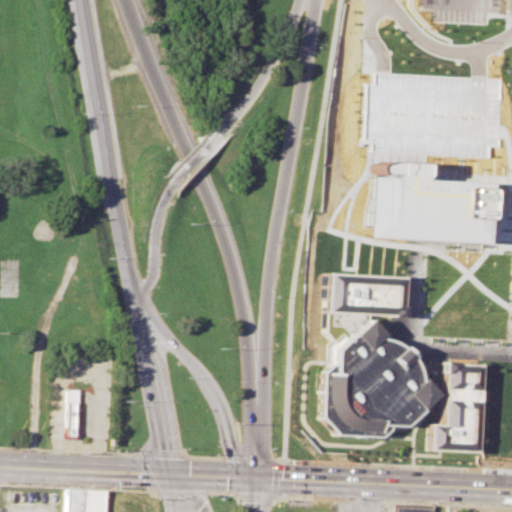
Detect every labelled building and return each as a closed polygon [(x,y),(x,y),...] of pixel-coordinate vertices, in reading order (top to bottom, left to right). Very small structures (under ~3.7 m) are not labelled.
[(357,237),(481,242),(483,182),(417,179),(418,162),(368,160),(367,176),(359,176),(357,237)] [(322,308),(397,313),(398,305),(400,276),(324,271),(322,308)] [(313,415),(329,434),(375,436),(385,429),(403,430),(434,394),(419,376),(415,379),(413,367),(409,357),(401,347),(388,338),(377,335),(380,330),(365,317),(330,348),(328,360),(327,363),(317,370),(313,415)] [(427,448),(439,449),(472,450),(476,363),(453,362),(442,375),(441,426),(427,426),(427,448)] [(57,436),(71,437),(73,388),(59,388),(57,436)] [(100,511),(101,489),(61,488),(60,511),(100,511)]
